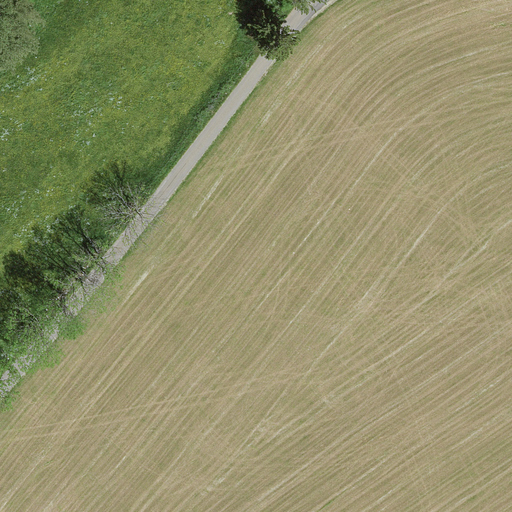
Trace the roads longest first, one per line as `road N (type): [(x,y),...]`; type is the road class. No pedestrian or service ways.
road 1 (unclassified): [(0,391),(234,99),(324,0)]
road 2 (trunk): [(135,511),(511,275)]
